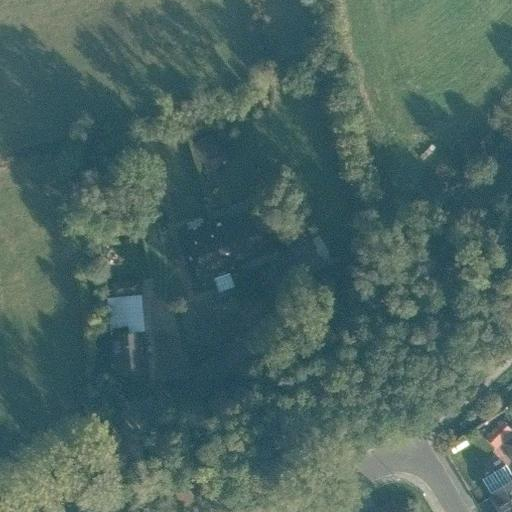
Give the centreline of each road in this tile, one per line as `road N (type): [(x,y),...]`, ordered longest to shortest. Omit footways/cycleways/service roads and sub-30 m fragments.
road 1 (residential): [(12,511),(155,420),(167,378)]
road 2 (residential): [(452,511),(410,447),(298,511)]
